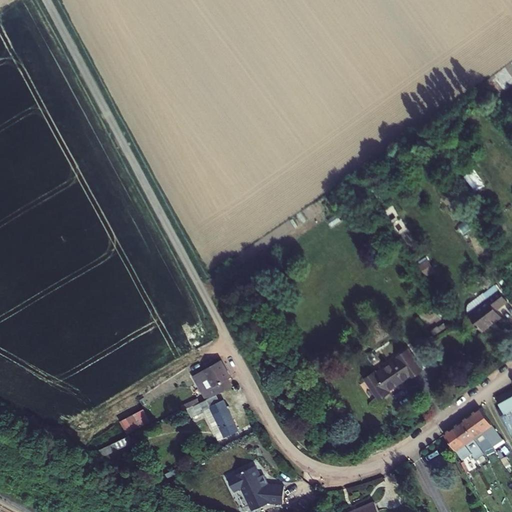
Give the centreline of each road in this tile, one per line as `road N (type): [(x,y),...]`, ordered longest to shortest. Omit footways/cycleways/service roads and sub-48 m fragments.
road 1 (unclassified): [(194,280),(275,432),(311,465),(349,471),(384,459),(511,370)]
road 2 (unclassified): [(194,280),(46,0)]
